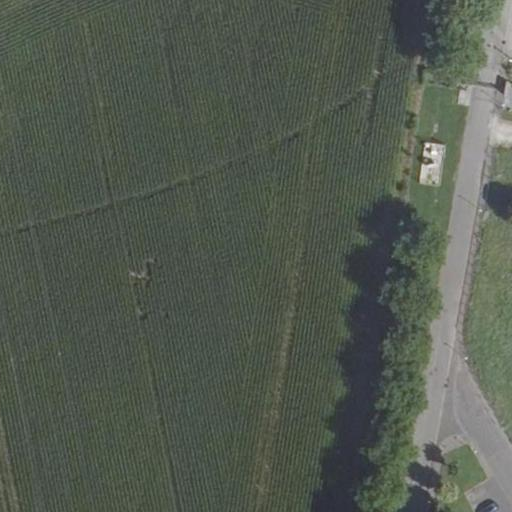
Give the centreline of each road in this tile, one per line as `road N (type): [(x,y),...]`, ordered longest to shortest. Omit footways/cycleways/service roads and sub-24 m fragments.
road 1 (residential): [(506,0),(439,346)]
road 2 (residential): [(439,346),(413,511)]
road 3 (residential): [(439,346),(511,475)]
